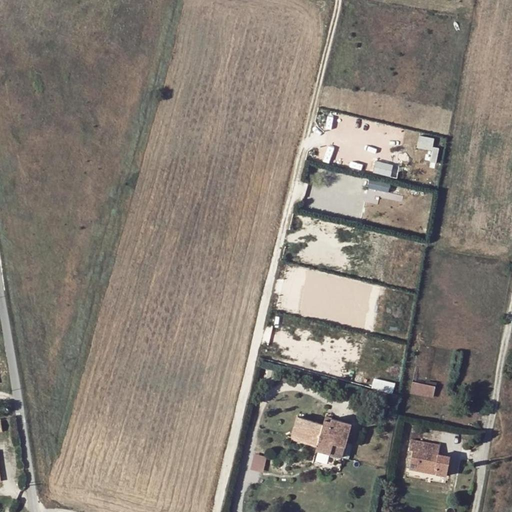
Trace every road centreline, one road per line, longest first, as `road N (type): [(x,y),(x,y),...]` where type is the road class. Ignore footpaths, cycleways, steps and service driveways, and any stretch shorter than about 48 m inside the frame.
road 1 (track): [(213,511),(335,0)]
road 2 (track): [(468,511),(511,295)]
road 3 (residential): [(0,315),(32,511)]
